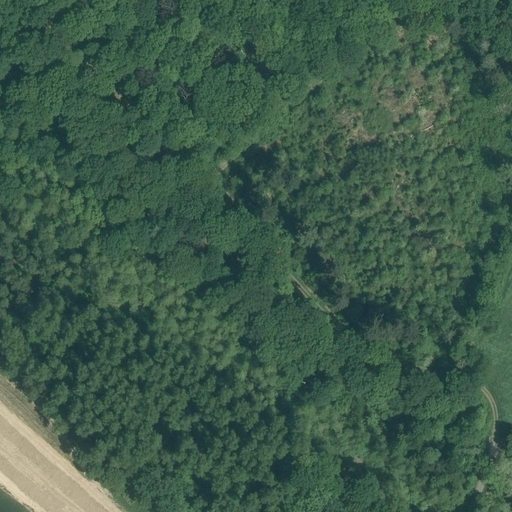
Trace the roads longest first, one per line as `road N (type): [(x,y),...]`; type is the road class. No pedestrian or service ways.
road 1 (track): [(491,444),(501,410),(480,384),(397,365),(345,336),(22,0)]
road 2 (track): [(204,190),(419,0)]
